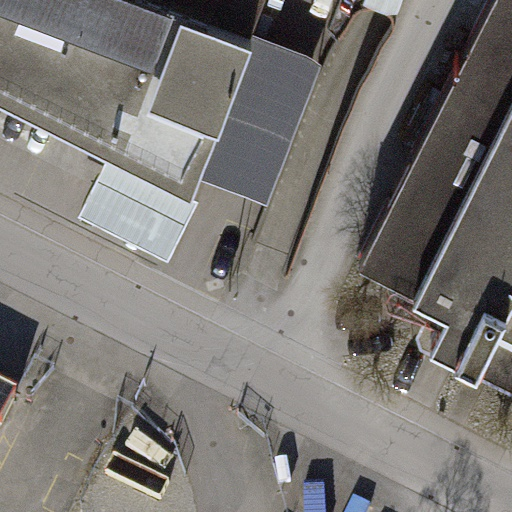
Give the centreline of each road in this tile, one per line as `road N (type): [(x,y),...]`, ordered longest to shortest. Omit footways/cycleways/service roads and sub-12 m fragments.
road 1 (unclassified): [(0,240),(511,503)]
road 2 (unknown): [(263,376),(446,0)]
